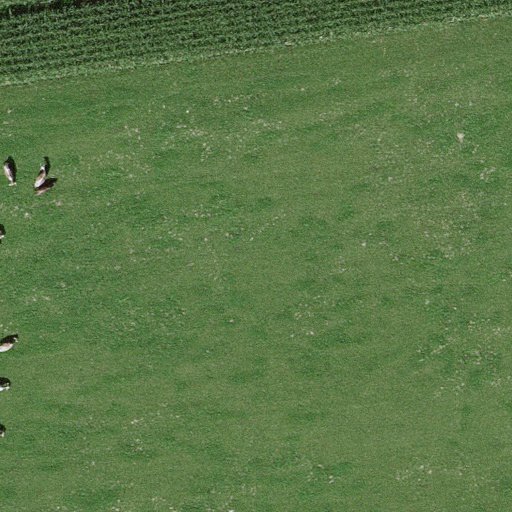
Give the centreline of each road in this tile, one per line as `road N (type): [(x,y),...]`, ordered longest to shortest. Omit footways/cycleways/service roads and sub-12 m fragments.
road 1 (motorway): [(0,213),(355,511)]
road 2 (motorway): [(511,257),(204,0)]
